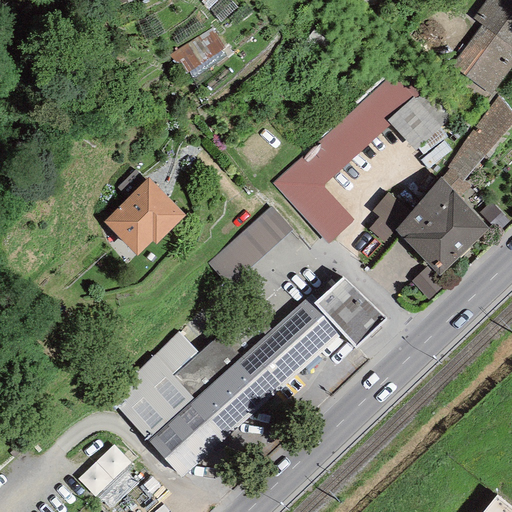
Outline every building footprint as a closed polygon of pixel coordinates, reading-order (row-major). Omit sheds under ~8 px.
[(511,0),(487,0),(474,19),(482,24),(450,67),(491,97),(511,69),(511,0)] [(176,46),(186,65),(228,44),(218,25),(176,46)] [(425,92),(403,68),(334,134),(350,151),(387,115),(392,121),(425,92)] [(449,169),(441,178),(459,197),(469,188),(461,181),(511,122),(511,113),(498,95),(447,168),(449,169)] [(293,167),(272,186),(325,241),(344,223),(293,167)] [(145,181),(135,171),(117,188),(127,198),(145,181)] [(411,212),(395,231),(438,277),(488,230),(459,197),(441,178),(440,177),(411,212)] [(127,198),(104,222),(137,256),(151,242),(156,245),(185,215),(148,178),(145,181),(127,198)] [(395,231),(411,212),(387,192),(371,211),(379,218),(368,230),(385,243),(394,232),(395,231)] [(490,202),(479,212),(498,233),(509,223),(490,202)] [(271,214),(211,268),(229,289),(290,234),(271,214)] [(426,267),(411,281),(428,300),(444,286),(426,267)] [(315,300),(313,302),(341,334),(355,348),(385,318),(342,277),(315,300)] [(310,294),(305,299),(239,358),(218,334),(198,352),(178,330),(109,399),(146,440),(180,479),(341,334),(313,302),(315,300),(310,294)] [(81,471),(99,489),(134,454),(116,436),(81,471)] [(511,511),(511,507),(496,495),(482,511),(511,511)]
